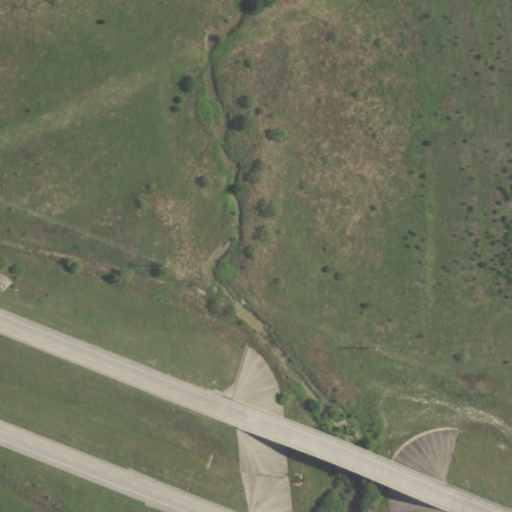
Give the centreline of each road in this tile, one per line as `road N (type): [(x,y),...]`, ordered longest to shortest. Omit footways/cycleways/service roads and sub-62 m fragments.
road 1 (motorway): [(234,413),(0,321)]
road 2 (motorway): [(455,501),(234,413)]
road 3 (motorway): [(0,427),(214,511)]
